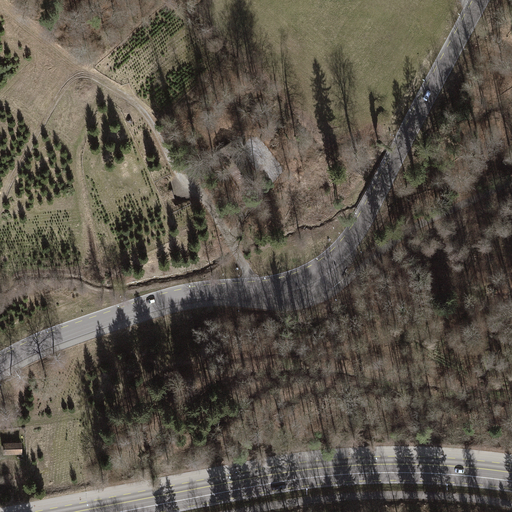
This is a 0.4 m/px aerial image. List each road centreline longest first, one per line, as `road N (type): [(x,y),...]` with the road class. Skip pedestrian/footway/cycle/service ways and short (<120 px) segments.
road 1 (secondary): [(0,365),(164,301),(279,285),(325,267),(362,224),(479,0)]
road 2 (secondary): [(511,477),(330,471),(97,511)]
road 3 (track): [(511,178),(416,226),(332,294),(316,301),(296,281)]
road 4 (track): [(178,172),(131,98),(0,9)]
road 5 (track): [(0,424),(150,401)]
